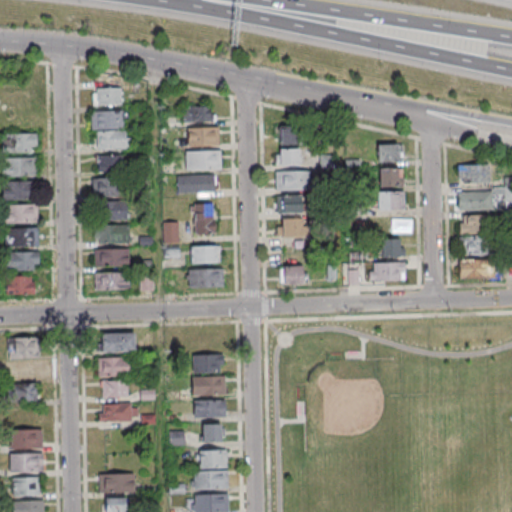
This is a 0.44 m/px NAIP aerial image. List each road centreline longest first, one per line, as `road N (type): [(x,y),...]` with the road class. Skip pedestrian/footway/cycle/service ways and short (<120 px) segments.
road 1 (residential): [(511,298),(0,316)]
road 2 (residential): [(72,511),(66,46)]
road 3 (residential): [(254,511),(250,78)]
road 4 (tertiary): [(0,41),(117,54),(343,97)]
road 5 (motorway): [(196,0),(511,68)]
road 6 (motorway): [(272,0),(511,35)]
road 7 (residential): [(343,97),(511,144)]
road 8 (residential): [(435,301),(434,127)]
road 9 (motorway): [(343,97),(511,122)]
